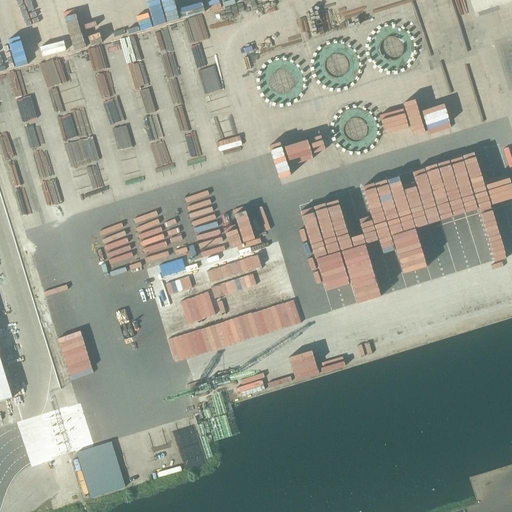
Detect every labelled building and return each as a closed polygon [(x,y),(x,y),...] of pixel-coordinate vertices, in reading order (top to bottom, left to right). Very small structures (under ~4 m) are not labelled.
[(460,177),(440,184),(446,202),(455,200),(452,192),(458,190),(460,198),(466,196),(460,177)] [(264,206),(242,212),(249,238),(267,232),(264,223),(268,222),(266,216),(265,211),(266,211),(264,206)] [(501,223),(481,227),(483,236),(503,232),(501,223)] [(489,261),(511,254),(511,243),(487,251),(489,261)] [(155,338),(151,338),(152,354),(159,353),(159,359),(165,359),(164,351),(156,352),(155,338)] [(12,397),(0,358),(0,401),(12,398),(12,397)] [(88,497),(126,487),(113,441),(75,451),(88,497)]
